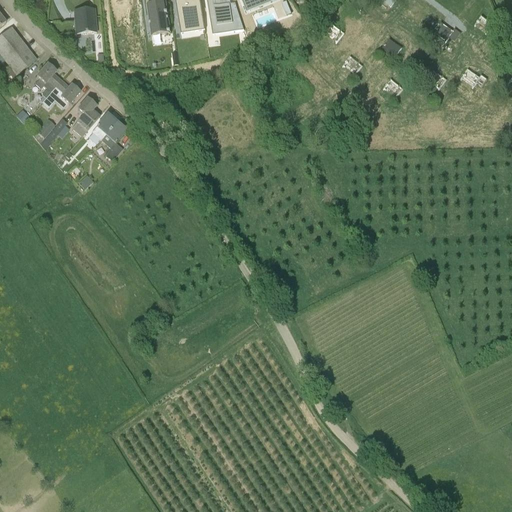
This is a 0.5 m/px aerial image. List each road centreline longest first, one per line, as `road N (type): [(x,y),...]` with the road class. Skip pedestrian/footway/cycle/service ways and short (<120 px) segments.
road 1 (unclassified): [(422,511),(326,417),(282,328),(167,156)]
road 2 (residential): [(167,156),(8,0)]
